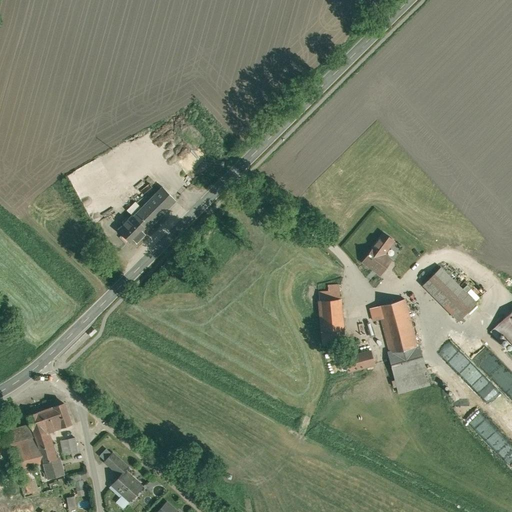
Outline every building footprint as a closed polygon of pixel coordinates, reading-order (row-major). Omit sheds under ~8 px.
[(127,220),(117,230),(133,246),(177,200),(163,187),(129,222),(127,220)] [(386,225),(361,256),(375,267),(388,251),(380,246),(393,231),(386,225)] [(442,261),(423,280),(459,316),(469,306),(478,297),(442,261)] [(341,293),(342,279),(322,277),(321,295),(341,293)] [(321,295),(319,295),(322,334),(346,332),(342,293),(341,293),(321,295)] [(406,294),(379,301),(391,348),(418,341),(406,294)] [(478,297),(469,306),(473,309),(481,301),(478,297)] [(511,307),(493,325),(499,332),(504,328),(511,336),(511,307)] [(368,350),(340,359),(345,373),(373,365),(368,350)] [(422,351),(391,360),(399,389),(431,380),(422,351)] [(65,398),(27,412),(34,431),(48,425),(45,416),(59,411),(63,421),(72,418),(65,398)] [(48,425),(34,431),(35,434),(39,443),(47,440),(53,437),(48,425)] [(39,443),(35,434),(13,439),(19,466),(45,460),(44,458),(39,443)] [(59,440),(60,454),(77,453),(75,438),(59,440)] [(47,440),(39,443),(44,458),(45,458),(52,456),(47,440)] [(105,457),(121,470),(123,468),(127,462),(111,449),(105,457)] [(52,456),(45,458),(51,475),(59,472),(54,455),(52,456)] [(121,470),(112,480),(131,496),(142,484),(123,468),(121,470)] [(83,469),(72,470),(73,477),(84,475),(83,469)] [(73,496),(65,497),(67,509),(75,508),(73,496)] [(177,511),(166,502),(156,511),(177,511)]
